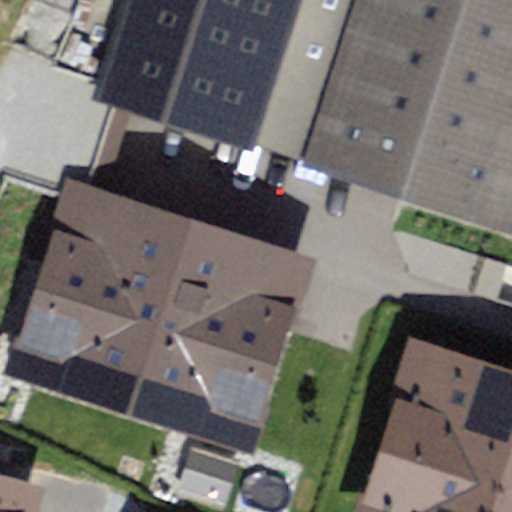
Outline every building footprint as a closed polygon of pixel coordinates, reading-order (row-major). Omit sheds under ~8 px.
[(277,0),(150,0),(123,87),(237,124),(277,0)] [(511,0),(382,0),(332,155),(500,210),(511,173),(511,0)] [(0,138),(88,171),(118,93),(19,56),(0,106),(0,138)] [(270,261),(63,194),(13,346),(221,414),(270,261)] [(511,511),(511,392),(423,363),(374,511),(511,511)] [(0,511),(15,511),(19,499),(0,494),(0,511)]
